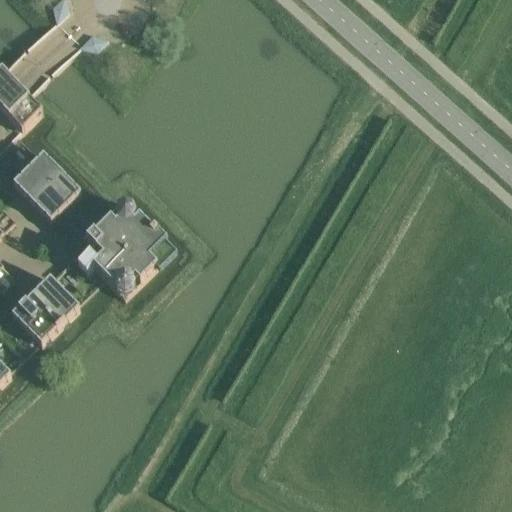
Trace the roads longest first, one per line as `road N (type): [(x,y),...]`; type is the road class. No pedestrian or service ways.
road 1 (unclassified): [(316,0),(511,171)]
road 2 (residential): [(107,0),(0,106)]
